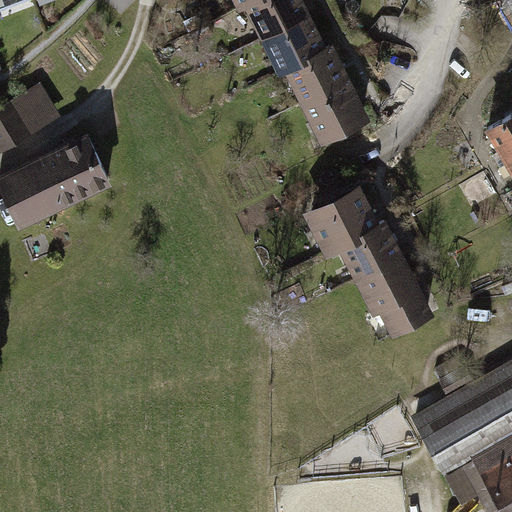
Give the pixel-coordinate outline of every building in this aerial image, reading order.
[(0,0),(0,9),(26,0),(0,0)] [(248,0),(263,30),(302,11),(296,0),(248,0)] [(302,11),(263,30),(279,63),(318,44),(302,11)] [(349,82),(328,40),(318,44),(279,63),(300,106),(349,82)] [(0,150),(61,115),(41,82),(0,105),(0,150)] [(349,82),(300,106),(319,146),(369,122),(349,82)] [(511,150),(511,108),(479,129),(498,159),(511,150)] [(109,186),(84,133),(0,173),(0,196),(15,231),(109,186)] [(511,150),(498,159),(511,182),(511,150)] [(373,224),(354,185),(300,212),(320,250),(337,242),(373,224)] [(357,282),(361,288),(406,266),(382,219),(373,224),(337,242),(357,282)] [(406,266),(361,288),(385,338),(430,315),(406,266)] [(511,434),(511,361),(413,417),(445,473),(511,434)] [(511,511),(511,453),(476,472),(499,511),(511,511)]
